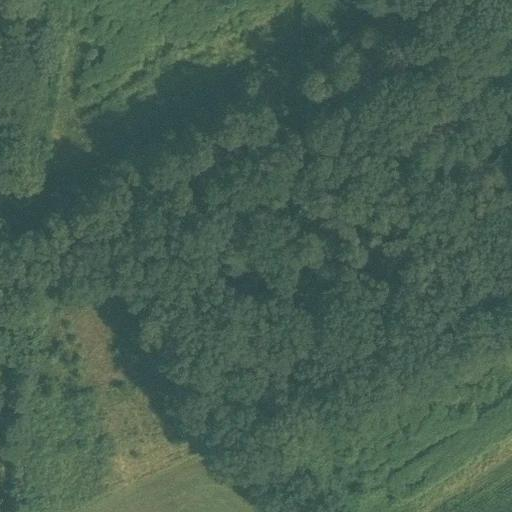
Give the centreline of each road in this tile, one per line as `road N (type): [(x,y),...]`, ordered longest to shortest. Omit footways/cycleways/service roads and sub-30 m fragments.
road 1 (track): [(0,278),(449,30)]
road 2 (residential): [(5,0),(0,173)]
